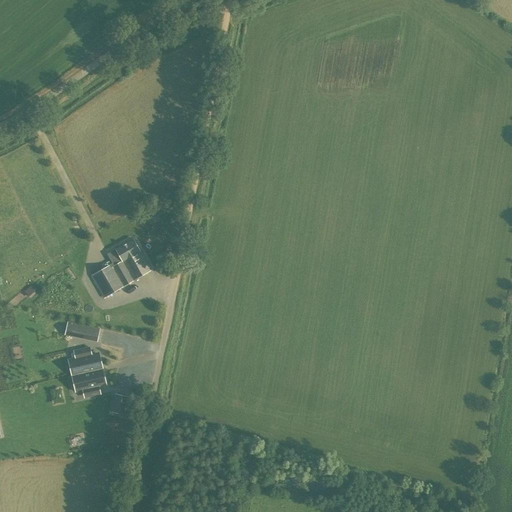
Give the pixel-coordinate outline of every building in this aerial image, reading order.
[(104,297),(151,270),(133,239),(108,254),(113,263),(91,275),(104,297)] [(57,331),(66,332),(67,321),(58,320),(57,331)] [(77,337),(86,339),(88,326),(79,324),(77,337)] [(73,375),(101,369),(97,353),(90,355),(88,347),(79,349),(81,360),(70,362),(73,375)] [(101,369),(73,375),(76,388),(87,386),(90,396),(99,394),(97,386),(104,384),(101,369)] [(113,405),(112,412),(124,415),(126,408),(113,405)]
